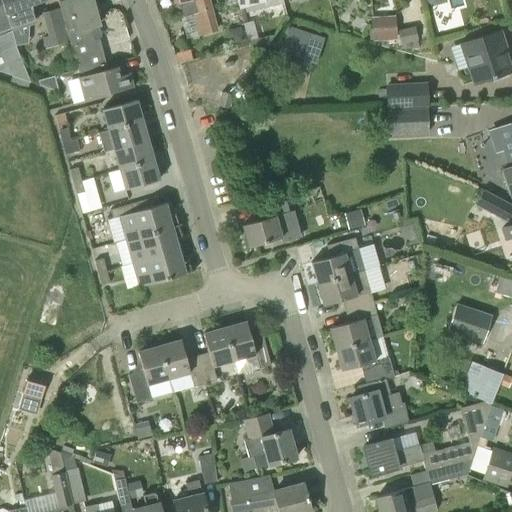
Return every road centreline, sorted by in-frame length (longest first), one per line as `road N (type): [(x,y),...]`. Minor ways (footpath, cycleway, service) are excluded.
road 1 (unclassified): [(220,297),(132,0)]
road 2 (unclassified): [(342,511),(286,306),(260,290),(220,297)]
